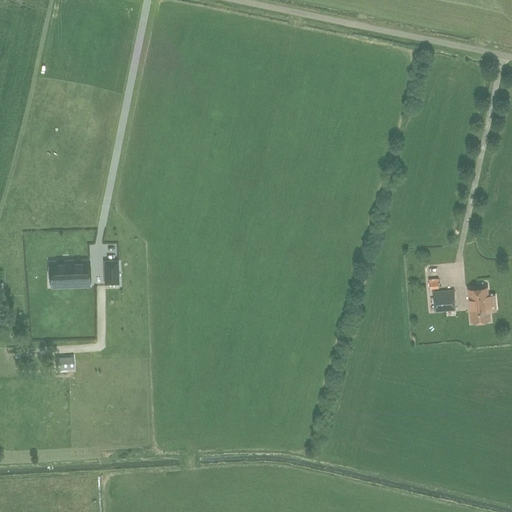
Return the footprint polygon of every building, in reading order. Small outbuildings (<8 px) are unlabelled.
[(49,282),(63,281),(75,281),(76,287),(90,286),(89,260),(48,261),(49,282)] [(118,262),(105,262),(106,284),(119,284),(118,262)] [(469,289),(472,321),(490,319),(487,287),(469,289)] [(455,310),(453,291),(433,293),(435,312),(455,310)] [(5,365),(7,387),(17,387),(16,365),(5,365)]
